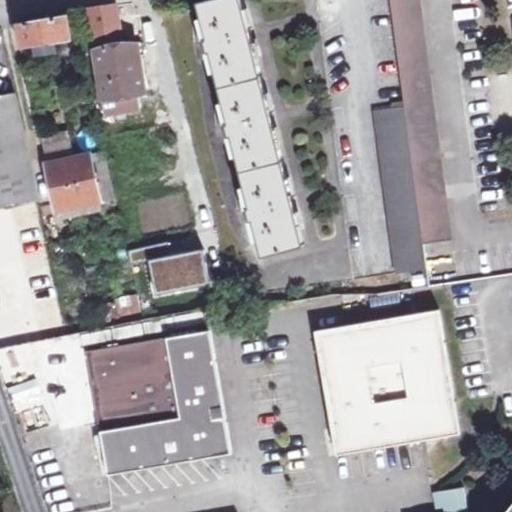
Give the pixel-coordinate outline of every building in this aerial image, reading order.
[(207,0),(200,2),(263,255),(305,245),(243,0),(207,0)] [(397,272),(426,269),(423,247),(453,243),(422,4),(421,0),(391,0),(405,101),(392,103),(392,109),(376,111),(397,272)] [(91,10),(98,62),(93,63),(95,72),(100,71),(106,115),(139,111),(137,96),(145,95),(142,74),(148,73),(145,57),(140,57),(138,44),(123,46),(117,7),(91,10)] [(24,66),(44,64),(41,44),(72,39),(68,19),(16,25),(20,45),(24,66)] [(0,206),(37,199),(15,93),(0,96),(0,206)] [(46,164),(54,196),(56,208),(100,200),(102,210),(118,206),(106,152),(46,164)] [(160,291),(137,295),(140,308),(163,303),(160,291)] [(399,294),(367,300),(370,314),(401,308),(399,294)] [(140,308),(137,295),(120,298),(122,314),(140,310),(140,308)] [(55,302),(27,308),(31,328),(60,322),(55,302)] [(439,310),(316,332),(338,456),(421,441),(461,434),(439,310)] [(232,453),(210,331),(87,353),(100,422),(109,475),(232,453)] [(18,386),(8,388),(11,403),(41,397),(33,361),(13,366),(18,386)] [(434,493),(437,510),(444,508),(444,511),(470,511),(466,488),(434,493)]
